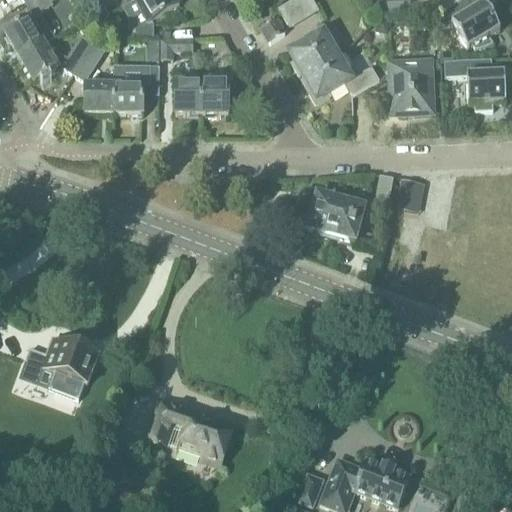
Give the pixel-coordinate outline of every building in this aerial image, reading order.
[(52,9),(47,0),(34,0),(24,6),(30,16),(33,20),(40,16),(52,9)] [(153,43),(153,26),(179,10),(172,0),(141,0),(133,5),(122,12),(128,21),(128,28),(112,28),(112,42),(139,42),(153,43)] [(316,12),(309,0),(300,0),(296,2),(306,18),(316,12)] [(473,51),(475,54),(480,53),(485,52),(489,50),(494,48),(489,41),(500,34),(484,7),(474,14),(467,2),(440,18),(441,36),(453,29),(468,54),(473,51)] [(378,6),(378,20),(410,19),(410,5),(378,6)] [(109,20),(102,7),(94,11),(101,24),(109,20)] [(4,37),(19,62),(44,47),(54,41),(40,16),(33,20),(29,22),(20,27),(4,37)] [(30,16),(18,23),(20,27),(29,22),(33,20),(30,16)] [(270,48),(285,38),(276,23),(261,33),(270,48)] [(300,82),(337,60),(329,47),(336,42),(330,33),(323,37),(323,36),(289,56),(294,66),(291,68),(300,82)] [(62,72),(73,79),(91,49),(81,43),(62,72)] [(173,56),(173,44),(161,44),(161,64),(173,64),(173,56)] [(173,44),(173,56),(193,56),(193,44),(173,44)] [(44,47),(19,62),(34,88),(59,73),(44,47)] [(103,57),(91,49),(73,79),(84,86),(103,57)] [(346,75),(337,60),(300,82),(300,83),(301,84),(302,84),(303,84),(305,84),(311,95),(308,97),(316,110),(331,101),(329,98),(347,87),(354,99),(379,85),(372,72),(358,80),(353,71),(346,75)] [(396,119),(432,117),(430,77),(425,78),(424,64),(390,65),(391,79),(390,79),(392,115),(396,119)] [(505,77),(492,78),(492,64),(444,66),(445,82),(467,81),(468,110),(475,110),(475,116),(493,115),(493,109),(506,109),(505,77)] [(114,90),(113,119),(143,119),(143,99),(159,99),(159,74),(139,73),(139,78),(113,78),(114,90)] [(201,119),(228,120),(228,103),(232,103),(232,87),(222,87),(222,80),(202,80),(202,84),(201,87),(201,119)] [(244,82),(236,82),(236,88),(240,88),(240,94),(251,94),(244,82)] [(201,87),(202,84),(175,83),(175,119),(201,119),(201,87)] [(113,119),(114,90),(84,90),(84,119),(113,119)] [(392,182),(381,180),(376,204),(388,207),(392,182)] [(403,186),(396,185),(392,211),(399,212),(403,186)] [(331,239),(340,204),(317,198),(318,194),(307,191),(300,218),(310,221),(307,233),(331,239)] [(365,211),(340,204),(331,239),(355,245),(365,211)] [(87,389),(98,361),(52,344),(42,373),(87,389)] [(230,451),(231,449),(233,443),(230,442),(233,433),(232,432),(233,429),(221,425),(220,428),(162,408),(149,443),(165,449),(172,429),(186,434),(179,454),(221,468),(227,450),(230,451)] [(408,497),(411,489),(409,485),(410,483),(393,476),(394,474),(383,469),(382,472),(366,465),(362,474),(338,465),(320,509),(327,511),(339,511),(346,494),(391,511),(398,511),(404,499),(408,497)] [(308,480),(297,506),(311,511),(312,511),(323,486),(308,480)]
